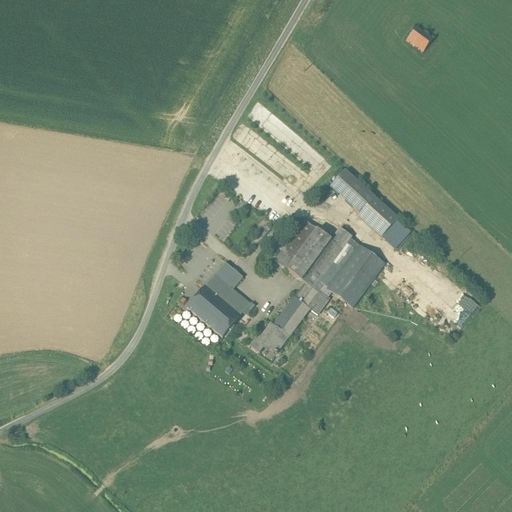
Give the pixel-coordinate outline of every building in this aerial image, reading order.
[(432,40),(415,28),(405,43),(421,55),(432,40)] [(283,211),(227,165),(216,179),(272,225),(283,211)] [(374,199),(345,172),(330,188),(359,215),(360,215),(374,199)] [(398,220),(374,199),(360,215),(359,215),(357,217),(382,239),(398,220)] [(304,222),(274,263),(286,272),(301,252),(316,231),(304,222)] [(352,239),(339,229),(331,242),(343,251),(350,241),(352,239)] [(301,252),(286,272),(301,283),(331,242),(316,231),(301,252)] [(343,251),(333,264),(342,270),(358,247),(350,241),(343,251)] [(331,242),(301,283),(306,286),(296,300),(308,309),(318,295),(319,293),(324,287),(320,283),(333,264),(343,251),(331,242)] [(384,266),(358,247),(342,270),(327,290),(331,294),(353,309),(384,266)] [(227,263),(189,310),(226,341),(255,306),(235,290),(245,278),(227,263)] [(333,264),(320,283),(324,287),(319,293),(327,299),(331,294),(327,290),(342,270),(333,264)] [(296,300),(294,299),(287,308),(289,310),(282,319),(281,317),(274,327),(273,327),(289,339),(309,310),(317,316),(327,302),(318,295),(308,309),(296,300)] [(289,339),(273,327),(274,327),(272,326),(265,336),(263,335),(260,339),(258,337),(250,347),(260,355),(265,347),(276,355),(289,339)]
